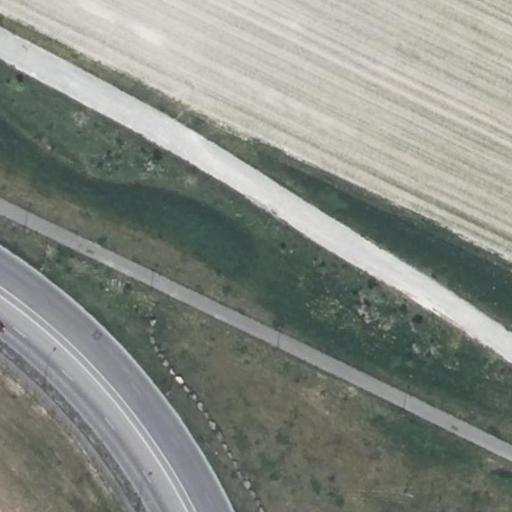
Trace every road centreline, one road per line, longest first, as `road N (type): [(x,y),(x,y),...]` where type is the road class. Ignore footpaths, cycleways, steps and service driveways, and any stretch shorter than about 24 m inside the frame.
road 1 (track): [(0,49),(511,344)]
road 2 (unclassified): [(213,511),(190,459),(96,350),(0,267)]
road 3 (unclassified): [(0,324),(67,376),(170,511)]
